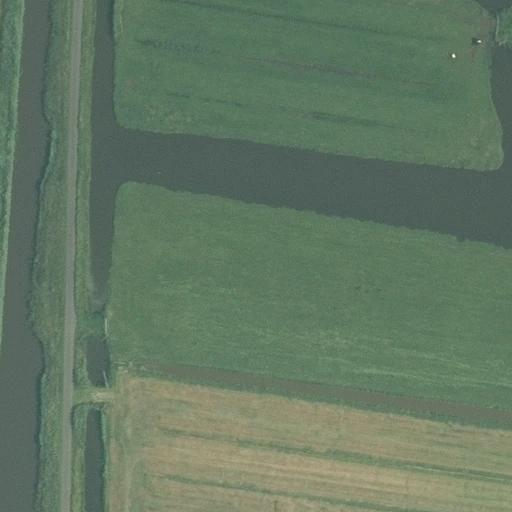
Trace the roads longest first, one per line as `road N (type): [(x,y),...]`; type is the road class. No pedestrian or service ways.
road 1 (unclassified): [(73,511),(90,0)]
road 2 (track): [(511,385),(80,333)]
road 3 (track): [(210,413),(77,402)]
